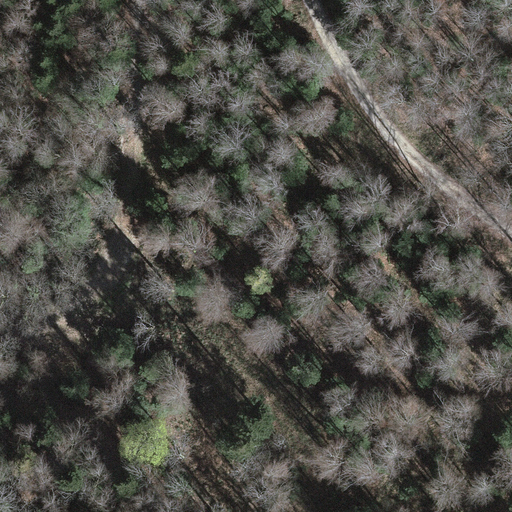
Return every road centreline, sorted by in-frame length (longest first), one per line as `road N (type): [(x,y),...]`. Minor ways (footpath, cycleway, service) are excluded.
road 1 (track): [(0,329),(30,329),(71,314),(114,259),(128,207),(139,0)]
road 2 (track): [(511,233),(420,166),(371,107),(308,0)]
